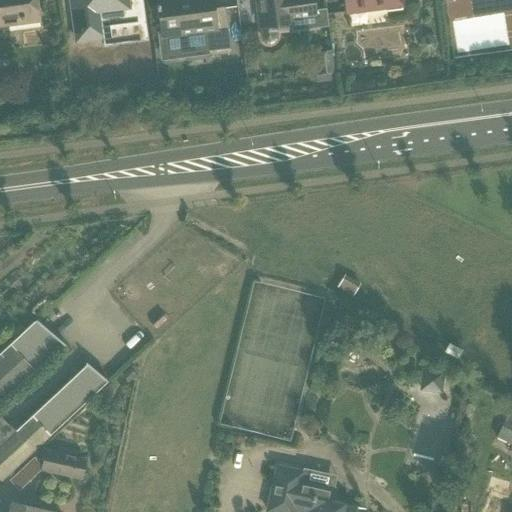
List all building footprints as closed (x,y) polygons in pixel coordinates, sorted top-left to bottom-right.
[(41,23),(37,0),(0,0),(0,28),(8,27),(9,32),(40,28),(39,23),(41,23)] [(129,10),(127,0),(70,0),(76,44),(105,40),(102,14),(129,10)] [(157,0),(158,5),(164,38),(167,55),(185,52),(209,49),(210,59),(232,56),(226,9),(214,10),(212,0),(157,0)] [(316,18),(313,0),(256,0),(260,30),(261,30),(262,37),(264,40),(266,42),(270,43),(273,41),(275,38),(276,35),(275,28),(292,25),(292,22),(316,18)] [(403,7),(401,0),(345,0),(348,15),(403,7)] [(427,34),(421,38),(419,44),(422,51),(429,54),(435,51),(438,43),(435,37),(427,34)] [(312,76),(315,76),(330,74),(335,73),(331,51),(315,53),(317,67),(311,68),(312,76)] [(245,74),(227,76),(229,88),(247,86),(245,74)] [(35,89),(44,97),(51,88),(46,84),(38,85),(35,89)] [(141,106),(157,103),(154,90),(139,93),(141,106)] [(328,299),(325,313),(335,315),(338,301),(328,299)] [(156,329),(166,319),(159,312),(149,322),(156,329)] [(0,403),(35,371),(63,345),(35,321),(0,354),(0,479),(1,481),(50,435),(107,383),(86,366),(32,415),(16,431),(2,416),(0,418),(0,403)] [(422,368),(419,390),(442,393),(445,371),(422,368)] [(129,382),(135,375),(128,369),(122,376),(129,382)] [(496,437),(511,444),(511,412),(511,416),(507,414),(496,437)] [(81,478),(85,460),(46,451),(42,469),(81,478)] [(353,511),(355,507),(332,502),(335,489),(302,482),(305,471),(278,465),(267,511),(269,511),(293,511),(295,508),(310,511),(309,511),(353,511)] [(50,511),(22,505),(12,503),(9,511),(50,511)]
